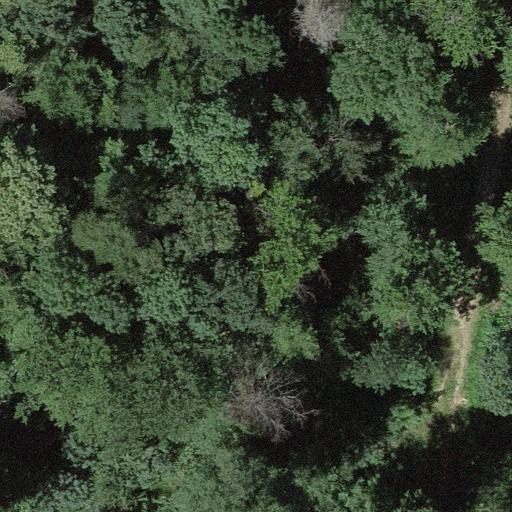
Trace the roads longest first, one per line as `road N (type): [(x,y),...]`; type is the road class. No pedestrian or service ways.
road 1 (track): [(511,46),(494,185),(502,448),(492,511)]
road 2 (track): [(498,327),(305,511)]
